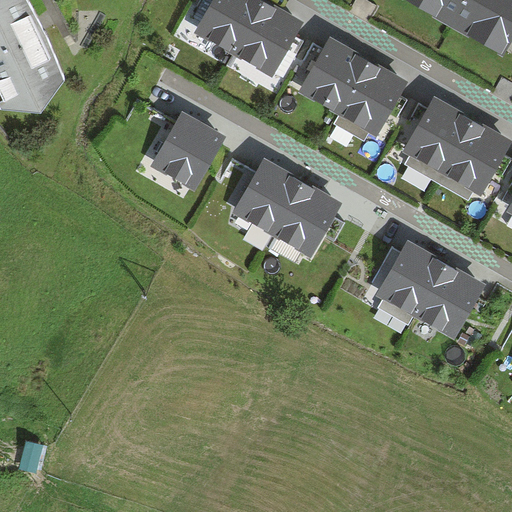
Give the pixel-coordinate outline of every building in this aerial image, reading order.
[(45,110),(67,83),(29,0),(0,0),(0,104),(3,111),(45,110)] [(261,6),(251,0),(218,0),(201,29),(236,49),(261,6)] [(511,0),(401,0),(503,58),(511,41),(511,0)] [(295,25),(261,6),(236,49),(270,69),(295,25)] [(365,64),(331,44),(305,90),(339,109),(365,64)] [(399,83),(365,64),(339,109),(373,128),(399,83)] [(469,125),(435,105),(410,149),(444,168),(469,125)] [(195,185),(220,142),(178,118),(153,161),(195,185)] [(504,145),(469,125),(444,168),(479,188),(504,145)] [(300,186),(263,166),(238,212),(274,232),(300,186)] [(336,206),(300,186),(274,232),(310,252),(336,206)] [(442,267),(408,247),(382,292),(417,312),(442,267)] [(477,286),(442,267),(417,312),(451,331),(477,286)]
